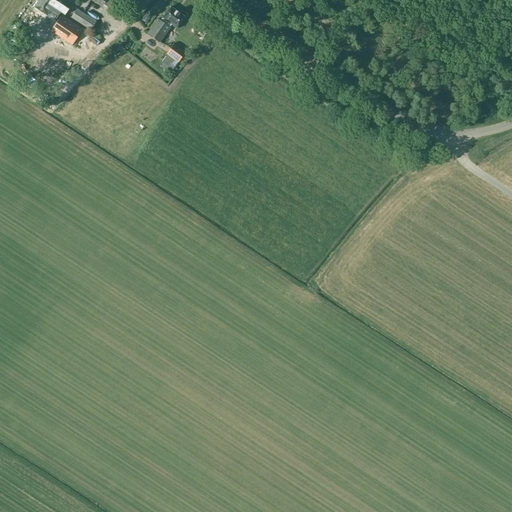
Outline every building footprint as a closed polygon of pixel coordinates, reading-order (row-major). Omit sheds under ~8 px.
[(52,29),(56,22),(54,21),(60,12),(64,15),(70,6),(61,0),(38,0),(34,7),(47,16),(42,22),(52,29)] [(169,27),(171,25),(177,29),(185,17),(170,7),(160,21),(158,19),(147,34),(159,42),(170,27),(169,27)] [(76,9),(71,18),(90,30),(96,21),(76,9)] [(82,30),(61,15),(56,22),(52,29),(51,31),(72,45),(82,30)] [(196,28),(204,33),(208,27),(200,22),(198,24),(196,28)] [(174,44),(166,54),(162,60),(173,68),(178,62),(185,52),(174,44)] [(72,53),(62,67),(71,73),(80,59),(72,53)]
